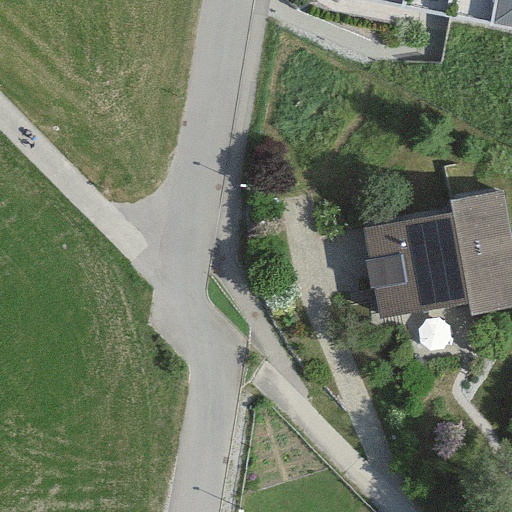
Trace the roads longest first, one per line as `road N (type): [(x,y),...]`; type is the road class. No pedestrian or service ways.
road 1 (residential): [(197,511),(213,335),(188,299),(236,0)]
road 2 (track): [(188,299),(0,111)]
road 3 (track): [(387,511),(213,335)]
